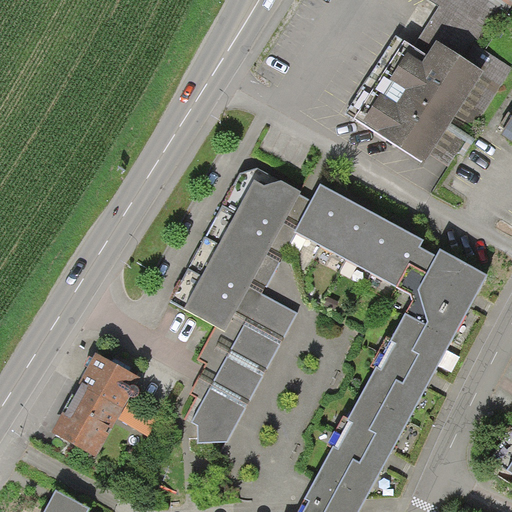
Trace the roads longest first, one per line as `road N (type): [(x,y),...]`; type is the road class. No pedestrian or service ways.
road 1 (primary): [(0,407),(257,0)]
road 2 (residential): [(444,457),(511,324)]
